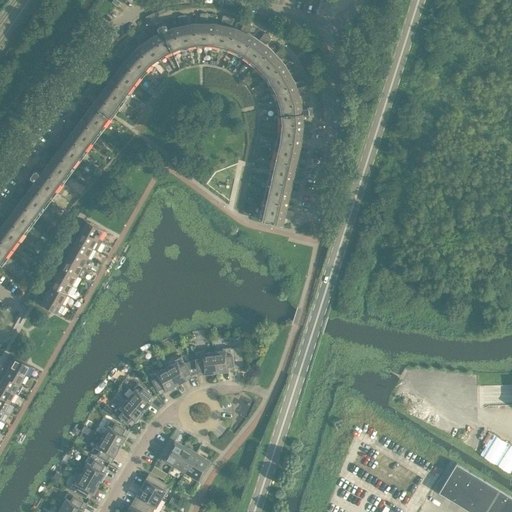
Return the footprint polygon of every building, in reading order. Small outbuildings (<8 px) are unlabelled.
[(161,31),(165,29),(167,27),(165,24),(163,23),(162,20),(157,22),(156,24),(158,31),(161,31)] [(187,45),(195,43),(194,24),(184,26),(187,45)] [(194,24),(195,43),(204,43),(204,25),(194,24)] [(212,43),(214,25),(204,25),(204,43),(212,43)] [(214,25),(212,43),(220,45),(224,27),(214,25)] [(174,28),(179,47),(187,45),(184,26),(174,28)] [(228,47),(234,29),(224,27),(220,45),(228,47)] [(164,33),(172,50),(179,47),(174,28),(164,33)] [(234,29),(228,47),(235,50),(243,33),(234,29)] [(164,53),(172,50),(164,33),(155,37),(164,53)] [(243,54),(253,38),(243,33),(235,50),(243,54)] [(157,58),(164,53),(155,37),(146,43),(157,58)] [(253,38),(243,54),(250,59),(261,44),(253,38)] [(138,49),(151,63),(157,58),(146,43),(138,49)] [(256,64),(269,50),(261,44),(250,59),(256,64)] [(145,69),(151,63),(138,49),(131,56),(145,69)] [(269,50),(256,64),(262,70),(276,58),(269,50)] [(124,64),(139,75),(145,69),(131,56),(124,64)] [(267,76),(283,65),(276,58),(262,70),(267,76)] [(133,83),(139,75),(124,64),(118,72),(133,83)] [(283,65),(267,76),(271,83),(288,74),(283,65)] [(112,80),(127,91),(133,83),(118,72),(112,80)] [(275,90),(293,83),(288,74),(271,83),(275,90)] [(121,99),(127,91),(112,80),(106,88),(121,99)] [(293,83),(275,90),(278,98),(296,93),(293,83)] [(100,96),(115,108),(121,99),(106,88),(100,96)] [(280,106),(299,102),(296,93),(278,98),(280,106)] [(111,114),(115,108),(100,96),(95,102),(94,105),(109,116),(111,114)] [(281,114),(300,113),(299,102),(280,106),(281,114)] [(103,124),(109,116),(94,105),(88,113),(103,124)] [(308,116),(309,115),(312,114),(312,109),(311,107),(303,108),(302,110),(303,115),(304,117),(308,116)] [(82,121),(97,132),(103,124),(88,113),(82,121)] [(300,113),(281,114),(282,123),(301,123),(300,113)] [(91,140),(97,132),(82,121),(75,129),(91,140)] [(300,133),(301,123),(282,123),(281,131),(300,133)] [(69,137),(85,149),(91,140),(75,129),(69,137)] [(280,139),(298,143),(300,133),(281,131),(280,139)] [(78,157),(85,149),(69,137),(63,146),(78,157)] [(296,153),(298,143),(280,139),(278,149),(296,153)] [(57,154),(72,165),(78,157),(63,146),(57,154)] [(275,159),(294,163),(296,153),(278,149),(275,159)] [(66,173),(72,165),(57,154),(51,162),(66,173)] [(292,173),(294,163),(275,159),(273,169),(292,173)] [(45,170),(60,181),(66,173),(51,162),(45,170)] [(33,171),(32,170),(31,169),(28,173),(27,175),(33,180),(35,179),(38,175),(38,172),(35,170),(33,171)] [(271,179),(289,183),(292,173),(273,169),(271,179)] [(54,190),(60,181),(45,170),(39,178),(54,190)] [(33,187),(48,198),(54,190),(39,178),(33,187)] [(287,193),(289,183),(271,179),(269,189),(287,193)] [(42,206),(48,198),(33,187),(27,195),(42,206)] [(267,199),(285,203),(287,193),(269,189),(267,199)] [(21,203),(36,214),(42,206),(27,195),(21,203)] [(283,213),(285,203),(267,199),(264,209),(283,213)] [(30,222),(36,214),(21,203),(14,211),(30,222)] [(280,223),(283,213),(264,209),(262,219),(280,223)] [(8,219),(24,231),(30,222),(14,211),(8,219)] [(17,239),(24,231),(8,219),(2,228),(17,239)] [(84,219),(81,223),(87,226),(84,231),(98,239),(103,230),(98,227),(98,226),(90,222),(84,219)] [(0,230),(0,238),(11,247),(17,239),(2,228),(0,230)] [(102,241),(98,239),(84,231),(81,236),(76,233),(73,238),(93,249),(93,248),(97,250),(102,241)] [(0,251),(5,255),(11,247),(0,238),(0,251)] [(73,250),(87,258),(93,249),(73,238),(71,241),(76,244),(73,250)] [(63,256),(82,267),(87,258),(73,250),(71,254),(65,251),(63,256)] [(63,268),(77,276),(82,267),(63,256),(61,260),(66,263),(63,268)] [(53,274),(72,285),(77,276),(63,268),(60,273),(55,270),(53,274)] [(53,286),(67,294),(72,285),(53,274),(50,278),(56,281),(53,286)] [(43,292),(62,303),(67,294),(53,286),(50,291),(45,288),(43,292)] [(61,315),(66,305),(62,303),(43,292),(40,296),(45,299),(42,304),(43,305),(43,306),(52,311),(52,310),(61,315)] [(213,352),(216,372),(234,369),(234,368),(243,367),(241,347),(231,348),(231,347),(223,348),(222,349),(222,351),(213,352)] [(198,374),(216,372),(213,352),(205,353),(204,351),(203,350),(195,351),(196,359),(190,360),(194,374),(198,373),(198,374)] [(6,363),(25,375),(31,365),(26,363),(27,362),(25,361),(26,360),(18,356),(17,358),(14,356),(12,359),(9,357),(6,363)] [(176,384),(192,376),(191,375),(194,374),(190,360),(184,362),(181,356),(174,360),(174,361),(174,363),(166,367),(176,384)] [(4,375),(20,384),(25,375),(6,363),(3,368),(7,370),(4,375)] [(176,384),(166,367),(159,371),(158,370),(156,369),(149,373),(160,393),(176,384)] [(23,385),(20,384),(4,375),(1,379),(0,378),(0,384),(15,393),(18,394),(23,385)] [(134,391),(128,398),(143,411),(155,397),(138,383),(133,389),(133,390),(134,391)] [(0,396),(10,402),(15,393),(0,384),(0,396)] [(0,408),(4,411),(10,402),(0,396),(0,408)] [(143,411),(128,398),(122,405),(121,404),(120,404),(114,410),(131,425),(143,411)] [(0,420),(4,423),(10,414),(4,411),(0,408),(0,420)] [(103,436),(120,446),(129,430),(109,419),(105,426),(106,428),(107,428),(103,436)] [(120,446),(103,436),(98,444),(97,443),(95,443),(91,450),(111,462),(120,446)] [(172,464),(183,445),(170,437),(159,456),(172,464)] [(185,471),(196,452),(183,445),(172,464),(185,471)] [(196,452),(185,471),(199,479),(210,460),(196,452)] [(82,472),(99,482),(108,467),(88,455),(84,462),(85,464),(86,465),(82,472)] [(438,491),(472,511),(511,511),(511,496),(456,462),(438,491)] [(99,482),(82,472),(77,480),(76,479),(74,480),(70,487),(90,498),(99,482)] [(142,487),(161,498),(168,485),(149,474),(142,487)] [(161,498),(142,487),(134,500),(153,511),(161,498)] [(61,509),(66,511),(81,511),(87,503),(67,492),(63,499),(64,500),(65,501),(61,509)] [(152,511),(153,511),(134,500),(126,511),(152,511)]
